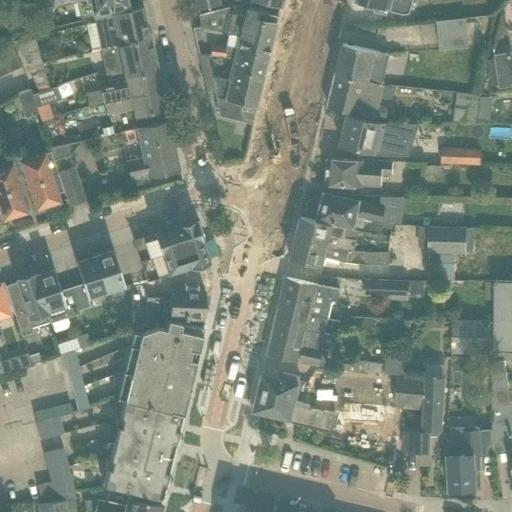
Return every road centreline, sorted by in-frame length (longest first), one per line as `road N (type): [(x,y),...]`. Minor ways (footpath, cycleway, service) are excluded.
road 1 (residential): [(210,466),(265,203)]
road 2 (residential): [(0,257),(207,192)]
road 3 (residential): [(265,203),(320,0)]
road 4 (residential): [(207,192),(166,0)]
road 5 (residential): [(388,511),(210,466)]
